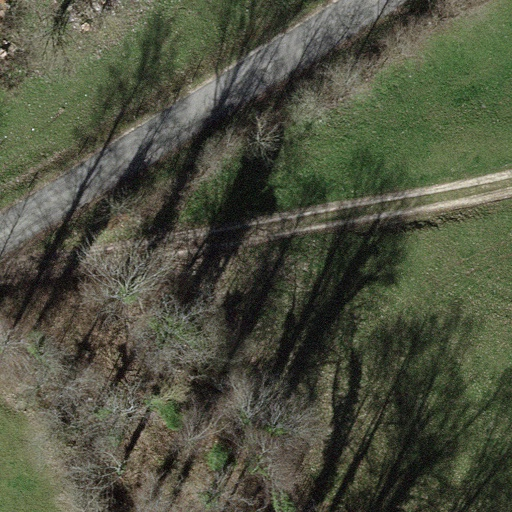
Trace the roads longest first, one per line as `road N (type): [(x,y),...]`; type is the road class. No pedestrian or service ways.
road 1 (track): [(511,180),(0,260)]
road 2 (tertiary): [(375,0),(0,231)]
